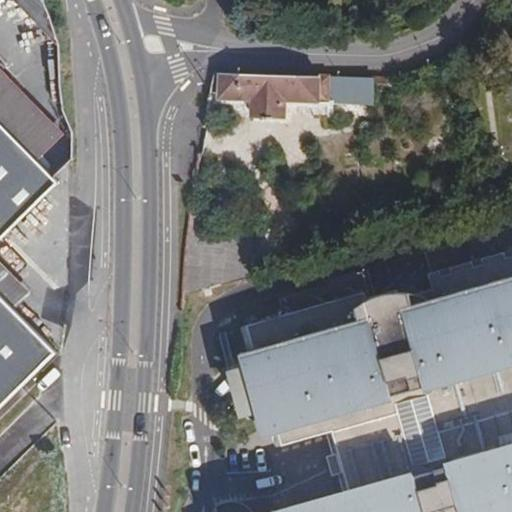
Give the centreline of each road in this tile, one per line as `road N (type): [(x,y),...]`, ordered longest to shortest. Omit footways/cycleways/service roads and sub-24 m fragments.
road 1 (secondary): [(91,0),(111,70),(124,180),(101,511)]
road 2 (secondary): [(131,511),(146,403),(145,83)]
road 3 (unclassified): [(476,0),(434,42),(362,64),(212,45)]
